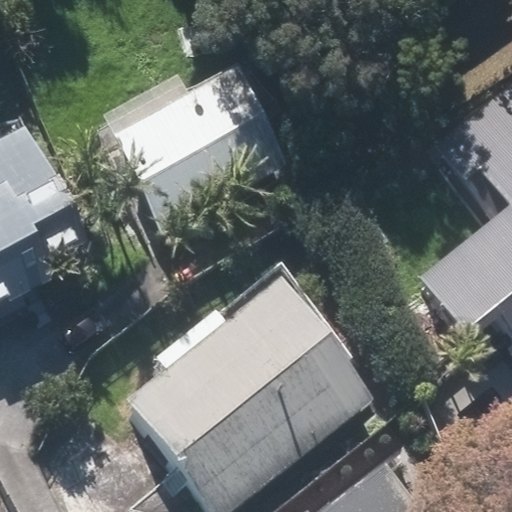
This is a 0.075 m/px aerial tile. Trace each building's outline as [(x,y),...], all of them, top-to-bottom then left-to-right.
[(279,178),(230,85),(102,153),(151,245),(279,178)] [(511,122),(497,103),(425,160),(483,233),(412,289),(463,353),(491,331),(511,357),(511,122)] [(0,317),(51,293),(41,273),(76,256),(18,140),(0,148),(0,317)] [(149,373),(163,390),(122,426),(198,511),(244,511),(367,404),(271,295),(223,337),(208,320),(149,373)] [(325,511),(416,511),(380,468),(325,511)]
